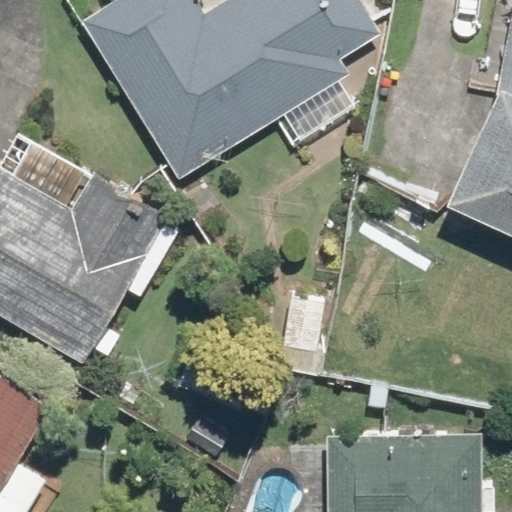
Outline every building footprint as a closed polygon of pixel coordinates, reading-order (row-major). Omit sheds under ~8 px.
[(255,105),(374,34),(353,0),(214,0),(197,10),(190,0),(97,0),(76,13),(174,174),(264,120),(255,105)] [(511,0),(499,0),(481,89),(433,194),(511,229),(511,0)] [(122,264),(152,211),(5,127),(0,136),(0,313),(71,357),(126,267),(122,264)] [(327,363),(333,288),(292,285),(285,359),(327,363)] [(291,368),(210,330),(190,372),(271,409),(291,368)] [(0,435),(22,400),(0,386),(0,435)] [(348,511),(470,511),(472,429),(349,428),(348,511)]
